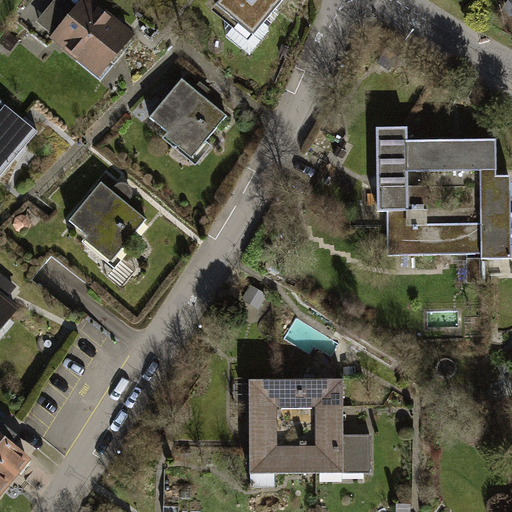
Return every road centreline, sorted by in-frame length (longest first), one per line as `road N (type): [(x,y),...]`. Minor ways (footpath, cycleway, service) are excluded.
road 1 (residential): [(54,511),(260,186),(350,0)]
road 2 (tertiary): [(393,0),(511,72)]
